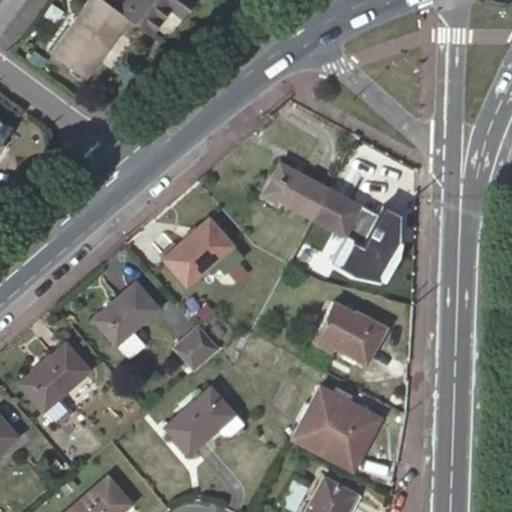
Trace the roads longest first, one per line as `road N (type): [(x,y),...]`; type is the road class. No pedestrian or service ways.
road 1 (tertiary): [(461,195),(450,511)]
road 2 (secondary): [(307,0),(113,156)]
road 3 (secondary): [(138,175),(309,35)]
road 4 (unclassified): [(309,35),(452,159)]
road 5 (secondary): [(0,296),(138,175)]
road 6 (tertiary): [(460,0),(452,159)]
road 7 (secondary): [(113,156),(0,256)]
road 8 (residential): [(0,74),(113,156)]
road 9 (tertiary): [(461,195),(480,177),(488,136),(511,87)]
